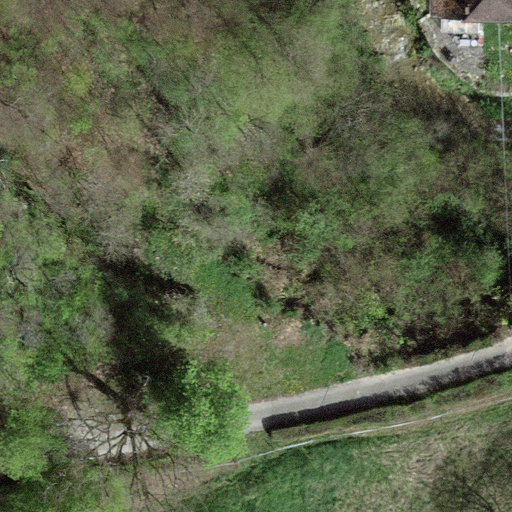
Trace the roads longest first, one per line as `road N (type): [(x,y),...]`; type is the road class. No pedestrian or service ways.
road 1 (track): [(511,358),(313,406),(0,464)]
road 2 (track): [(196,427),(221,366),(222,313),(146,228)]
